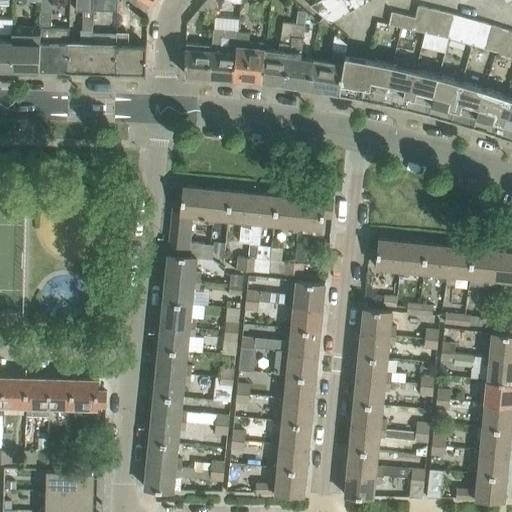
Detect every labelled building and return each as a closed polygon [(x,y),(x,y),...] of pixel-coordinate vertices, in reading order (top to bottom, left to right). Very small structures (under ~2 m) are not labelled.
[(76,0),(77,10),(83,10),(83,15),(93,15),(93,10),(93,0),(76,0)] [(93,0),(93,10),(118,10),(118,0),(93,0)] [(128,0),(143,12),(144,11),(151,2),(148,0),(128,0)] [(216,0),(205,0),(198,8),(215,10),(216,0)] [(330,22),(350,12),(343,0),(319,0),(309,6),(322,16),(330,22)] [(360,6),(357,0),(343,0),(350,12),(360,6)] [(415,17),(412,29),(425,32),(430,7),(418,5),(415,16),(415,17)] [(455,13),(430,7),(425,32),(448,37),(455,13)] [(389,23),(412,29),(415,17),(415,16),(391,11),(389,23)] [(455,13),(448,37),(472,44),(479,20),(455,13)] [(40,28),(39,69),(66,70),(68,41),(68,29),(51,29),(52,14),(41,14),(40,28)] [(218,16),(217,25),(240,26),(241,17),(218,16)] [(503,27),(479,20),(472,44),(496,51),(503,27)] [(261,81),(286,84),(294,22),(281,21),(278,47),(265,45),(261,81)] [(286,84),(310,88),(315,55),(302,53),(302,49),(305,24),(294,22),(286,84)] [(12,27),(12,39),(11,68),(39,69),(40,28),(12,27)] [(511,30),(503,27),(496,51),(511,56),(511,30)] [(68,41),(66,70),(91,71),(92,42),(92,28),(80,28),(79,42),(68,41)] [(213,43),(211,76),(234,78),(238,29),(214,28),(213,43)] [(238,29),(234,78),(261,81),(265,45),(266,40),(248,38),(249,30),(238,29)] [(0,68),(11,68),(12,39),(0,38),(0,33),(0,32),(0,68)] [(117,32),(116,43),(116,71),(146,72),(146,44),(127,44),(128,33),(117,32)] [(333,32),(331,49),(344,51),(345,42),(333,32)] [(116,71),(116,43),(92,42),(91,71),(116,71)] [(211,76),(213,43),(206,42),(186,42),(185,74),(211,76)] [(310,88),(338,92),(342,65),(343,59),(330,57),(330,55),(316,52),(315,55),(310,88)] [(357,96),(357,95),(361,96),(369,59),(359,57),(353,56),(343,55),(343,59),(342,65),(338,92),(347,94),(357,96)] [(369,59),(361,96),(384,101),(392,63),(369,59)] [(392,63),(384,101),(406,106),(415,69),(392,63)] [(438,75),(415,69),(406,106),(429,112),(438,75)] [(438,75),(429,112),(451,118),(461,81),(438,75)] [(484,88),(461,81),(451,118),(473,124),(484,88)] [(484,88),(473,124),(495,132),(507,95),(484,88)] [(511,96),(507,95),(495,132),(511,137),(511,96)] [(189,240),(191,218),(181,217),(182,214),(203,216),(206,187),(184,185),(175,184),(172,216),(171,216),(169,238),(189,240)] [(206,187),(203,216),(202,221),(212,222),(213,217),(227,218),(230,189),(206,187)] [(230,189),(227,218),(242,220),(239,241),(249,242),(254,192),(230,189)] [(249,242),(257,243),(259,222),(276,223),(279,194),(254,192),(249,242)] [(279,194),(276,223),(289,225),(289,230),(297,231),(298,225),(300,225),(303,197),(279,194)] [(303,197),(300,225),(322,227),(323,216),(332,217),(334,200),(303,197)] [(377,255),(376,266),(400,268),(402,240),(370,237),(368,254),(369,254),(377,255)] [(169,238),(165,274),(194,277),(199,278),(200,270),(195,269),(196,258),(204,259),(205,243),(189,242),(189,240),(169,238)] [(426,242),(402,240),(400,268),(401,269),(400,276),(409,277),(410,270),(423,272),(426,242)] [(214,244),(214,251),(223,259),(225,242),(215,241),(214,244)] [(450,245),(426,242),(423,272),(438,273),(437,279),(447,280),(450,245)] [(205,243),(204,259),(213,260),(214,251),(214,244),(205,243)] [(474,247),(450,245),(447,280),(454,281),(455,274),(471,276),(474,247)] [(471,276),(471,282),(494,285),(495,278),(498,249),(474,247),(471,276)] [(511,250),(498,249),(495,278),(511,279),(511,250)] [(239,255),(237,268),(247,269),(248,256),(239,255)] [(248,256),(247,269),(271,271),(272,258),(248,256)] [(272,258),(271,271),(295,274),(296,261),(272,258)] [(303,261),(296,261),(295,274),(302,274),(303,261)] [(232,272),(230,283),(243,284),(244,274),(232,272)] [(199,278),(165,274),(163,298),(192,301),(193,289),(198,289),(199,278)] [(289,292),(288,302),(323,306),(325,282),(297,279),(295,292),(289,292)] [(243,284),(230,283),(229,293),(241,294),(243,284)] [(248,288),(247,298),(259,299),(260,289),(248,288)] [(397,295),(385,293),(384,304),(396,305),(397,295)] [(419,313),(420,301),(411,300),(411,296),(397,295),(396,305),(407,307),(407,311),(419,313)] [(161,322),(195,325),(195,318),(190,317),(192,301),(163,298),(161,322)] [(259,299),(247,298),(246,308),(258,309),(259,299)] [(419,313),(434,314),(435,302),(420,301),(419,313)] [(323,306),(288,302),(287,312),(293,312),(292,326),(320,329),(323,306)] [(361,330),(397,334),(398,327),(391,326),(392,310),(363,307),(361,330)] [(447,311),(447,313),(446,322),(472,325),(472,323),(473,314),(447,311)] [(490,312),(489,324),(489,326),(501,327),(503,314),(490,312)] [(227,319),(226,330),(238,331),(239,320),(227,319)] [(158,345),(187,348),(188,335),(193,336),(195,325),(161,322),(158,345)] [(284,340),(283,349),(318,353),(320,329),(292,326),(290,341),(284,340)] [(426,327),(425,337),(439,338),(439,329),(426,327)] [(238,331),(226,330),(225,340),(237,341),(238,331)] [(425,337),(397,334),(361,330),(359,354),(388,357),(389,344),(396,344),(438,347),(439,338),(425,337)] [(485,348),(485,355),(511,357),(511,333),(492,331),(490,349),(485,348)] [(243,336),(242,345),(254,346),(255,337),(243,336)] [(443,340),(442,349),(456,351),(457,341),(443,340)] [(156,369),(190,372),(191,365),(185,365),(187,348),(158,345),(156,369)] [(252,370),(254,346),(242,345),(240,368),(252,370)] [(318,353),(283,349),(277,349),(275,372),(287,373),(316,376),(318,353)] [(456,351),(442,349),(441,359),(455,360),(456,352),(456,351)] [(455,360),(455,361),(473,363),(474,353),(456,352),(455,360)] [(359,354),(356,377),(392,381),(393,371),(387,370),(388,357),(359,354)] [(511,380),(511,357),(485,355),(484,365),(489,365),(488,379),(511,380)] [(222,366),(221,376),(233,377),(234,367),(222,366)] [(154,392),(182,395),(183,381),(189,382),(190,372),(156,369),(154,392)] [(316,376),(287,373),(285,388),(279,388),(279,396),(313,399),(316,376)] [(422,374),(421,383),(434,384),(435,375),(422,374)] [(5,376),(4,404),(27,405),(28,377),(5,376)] [(233,377),(221,376),(220,387),(232,388),(233,377)] [(27,405),(27,415),(50,415),(50,405),(51,378),(28,377),(27,405)] [(356,377),(354,401),(383,403),(384,389),(391,389),(392,381),(356,377)] [(51,378),(50,405),(74,406),(75,378),(51,378)] [(75,378),(74,406),(106,407),(106,390),(98,390),(98,379),(75,378)] [(480,394),(480,401),(511,404),(511,380),(488,379),(486,395),(480,394)] [(238,380),(237,391),(249,392),(250,382),(238,380)] [(434,384),(421,383),(420,392),(434,394),(434,384)] [(439,387),(438,396),(451,398),(452,388),(439,387)] [(249,392),(237,391),(236,401),(248,402),(249,392)] [(182,395),(154,392),(151,416),(186,419),(216,422),(228,424),(229,413),(180,408),(182,395)] [(279,396),(278,405),(283,406),(282,420),(311,423),(313,399),(279,396)] [(451,398),(438,396),(437,406),(450,407),(451,398)] [(352,424),(387,427),(388,419),(381,418),(383,403),(354,401),(352,424)] [(511,428),(511,420),(511,404),(480,401),(479,411),(485,412),(483,425),(511,428)] [(149,440),(177,442),(178,429),(185,430),(186,419),(151,416),(149,440)] [(311,423),(282,420),(280,435),(274,435),(273,443),(308,446),(311,423)] [(419,420),(418,431),(430,432),(431,421),(419,420)] [(435,421),(434,429),(446,430),(447,422),(435,421)] [(227,434),(228,424),(216,422),(215,433),(227,434)] [(430,432),(418,431),(387,427),(352,424),(349,447),(378,450),(379,436),(386,437),(429,441),(430,432)] [(475,441),(475,448),(509,452),(511,428),(483,425),(482,442),(475,441)] [(233,428),(232,439),(244,440),(245,430),(233,428)] [(3,432),(3,448),(2,462),(12,462),(12,449),(13,433),(3,432)] [(432,443),(433,443),(446,444),(446,436),(433,434),(432,443)] [(39,437),(39,463),(48,463),(49,450),(49,437),(39,437)] [(244,440),(232,439),(231,449),(243,450),(244,440)] [(182,455),(176,455),(177,442),(149,440),(147,463),(181,467),(182,455)] [(308,446),(273,443),(272,452),(279,453),(277,467),(306,470),(308,446)] [(432,443),(431,453),(445,454),(446,444),(432,443)] [(416,449),(415,454),(427,455),(428,444),(416,449)] [(378,450),(349,447),(347,471),(382,474),(411,476),(411,477),(424,479),(425,469),(376,464),(378,450)] [(507,475),(509,452),(475,448),(474,458),(479,459),(478,472),(507,475)] [(59,450),(49,450),(48,463),(58,463),(59,450)] [(95,451),(95,464),(104,464),(104,451),(95,451)] [(211,470),(224,471),(224,462),(212,461),(211,470)] [(175,474),(223,479),(224,471),(211,470),(181,467),(147,463),(144,487),(173,489),(175,474)] [(306,470),(277,467),(276,482),(256,482),(256,491),(304,493),(306,470)] [(92,490),(92,478),(92,469),(48,468),(48,489),(81,490),(92,490)] [(443,469),(430,468),(427,496),(441,497),(443,469)] [(375,482),(382,483),(382,474),(347,471),(345,494),(373,495),(375,482)] [(456,488),(456,497),(504,499),(507,475),(478,472),(476,488),(456,488)] [(410,485),(409,496),(422,496),(424,479),(411,477),(410,485)] [(91,502),(92,490),(81,490),(48,489),(47,509),(91,510),(91,502)]
